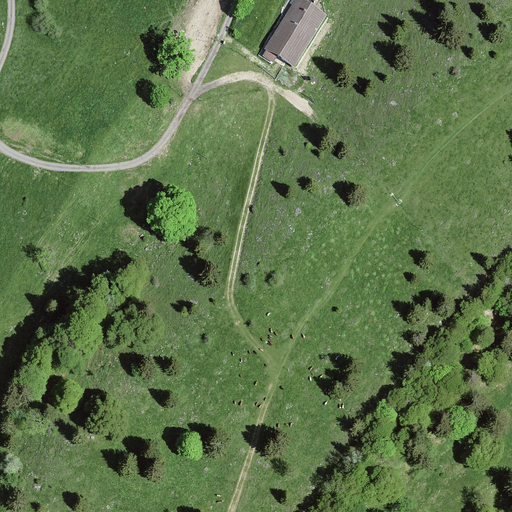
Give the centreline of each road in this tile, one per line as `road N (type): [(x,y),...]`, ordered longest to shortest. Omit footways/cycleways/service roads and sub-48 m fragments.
road 1 (track): [(199,89),(257,77),(270,86),(230,299),(236,321),(281,362)]
road 2 (track): [(0,147),(63,169),(136,163),(159,151),(199,89)]
road 3 (track): [(231,511),(281,362)]
